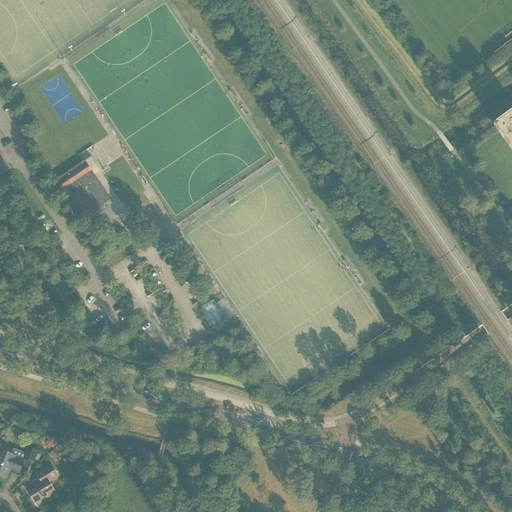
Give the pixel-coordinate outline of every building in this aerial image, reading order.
[(511,113),(511,112),(495,124),(511,146),(511,113)] [(58,181),(69,198),(81,216),(107,198),(84,163),(58,181)] [(213,300),(199,310),(212,330),(215,329),(219,326),(223,323),(227,321),(213,300)] [(219,326),(215,329),(217,331),(225,326),(223,323),(219,326)] [(38,451),(29,448),(24,459),(33,463),(38,451)] [(19,473),(24,461),(15,457),(16,456),(0,450),(0,474),(7,477),(9,472),(8,472),(10,468),(13,469),(12,470),(19,473)] [(48,482),(57,476),(51,465),(37,474),(42,481),(28,490),(38,505),(42,503),(45,500),(44,499),(55,492),(48,482)]
